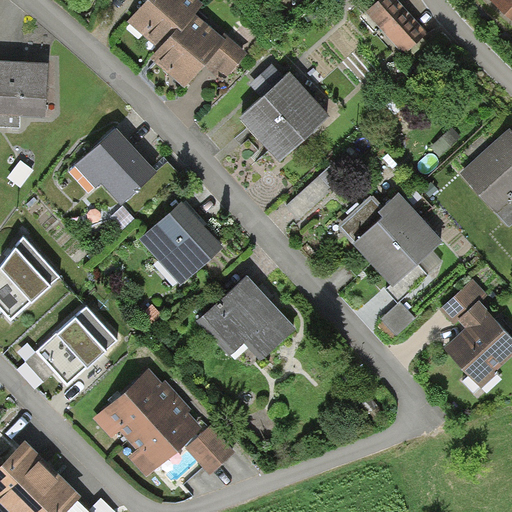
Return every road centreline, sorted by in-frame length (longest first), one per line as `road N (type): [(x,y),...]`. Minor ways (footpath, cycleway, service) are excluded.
road 1 (residential): [(199,511),(402,433),(415,418),(409,397),(122,81),(27,0)]
road 2 (residential): [(0,373),(143,511)]
